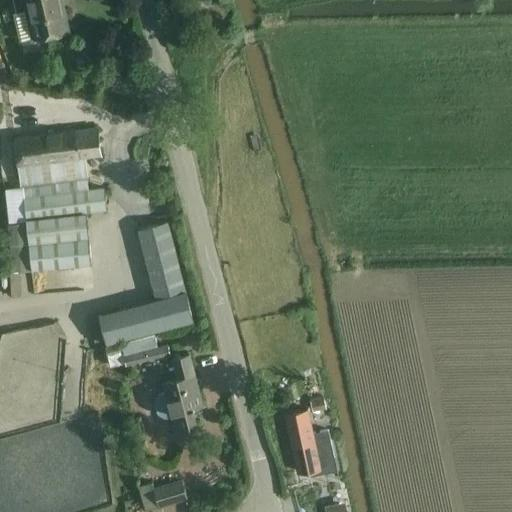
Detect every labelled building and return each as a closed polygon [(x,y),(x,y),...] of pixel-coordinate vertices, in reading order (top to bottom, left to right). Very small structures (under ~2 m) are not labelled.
[(14,0),(17,10),(23,41),(70,31),(62,0),(14,0)] [(21,186),(6,187),(11,221),(8,222),(13,270),(13,271),(32,269),(92,263),(87,212),(107,210),(105,187),(89,189),(85,156),(101,155),(99,128),(13,137),(16,166),(19,165),(21,186)] [(169,220),(139,228),(157,297),(100,311),(108,342),(195,320),(169,220)] [(70,266),(67,267),(68,273),(69,279),(80,278),(93,276),(92,264),(70,266)] [(158,345),(155,333),(106,346),(111,366),(125,362),(126,365),(171,354),(168,343),(158,345)] [(169,416),(172,416),(175,431),(198,426),(193,407),(203,404),(191,353),(174,357),(179,378),(163,382),(165,390),(164,390),(162,391),(161,392),(159,393),(158,395),(157,396),(156,397),(156,399),(155,400),(155,403),(155,404),(156,406),(156,407),(157,409),(157,410),(159,412),(160,413),(162,414),(164,415),(165,416),(167,416),(168,416),(169,416)] [(323,396),(310,399),(313,410),(326,407),(323,396)] [(306,408),(286,413),(298,471),(309,469),(310,475),(337,469),(328,429),(312,432),(306,408)] [(154,488),(160,506),(187,498),(181,480),(154,488)]
